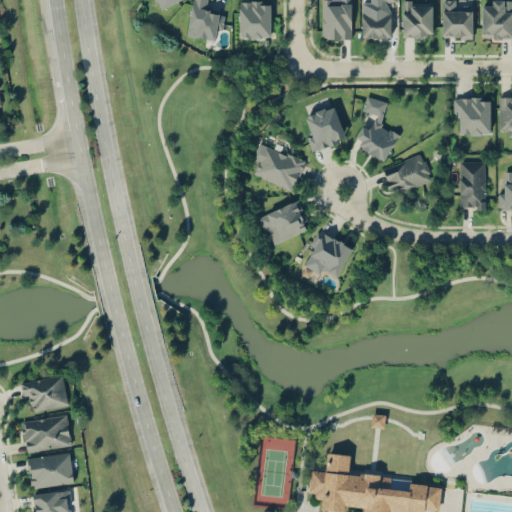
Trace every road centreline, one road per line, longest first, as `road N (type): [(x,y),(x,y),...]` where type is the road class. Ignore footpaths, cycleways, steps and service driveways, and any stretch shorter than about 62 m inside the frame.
road 1 (primary): [(196,511),(124,255),(76,0)]
road 2 (primary): [(79,160),(170,511)]
road 3 (residential): [(294,71),(511,69)]
road 4 (residential): [(511,241),(447,242),(375,228),(341,188)]
road 5 (primary): [(51,0),(74,136)]
